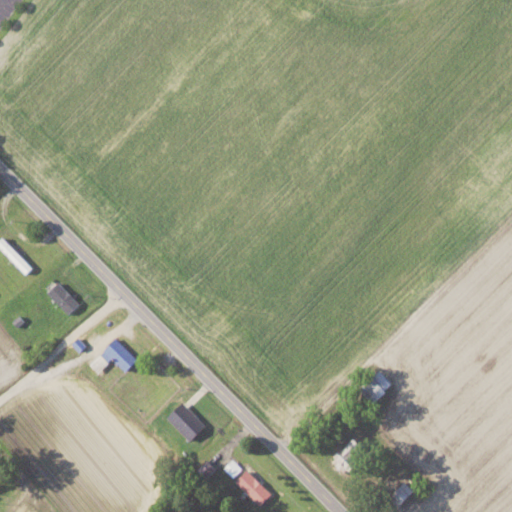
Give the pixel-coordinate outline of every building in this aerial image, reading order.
[(72,313),(83,302),(62,280),(51,291),(72,313)] [(102,354),(92,365),(100,371),(114,356),(129,370),(141,357),(118,336),(102,354)] [(194,439),(209,424),(185,401),(170,417),(194,439)] [(356,456),(367,445),(357,435),(333,459),(348,474),(361,461),(356,456)] [(238,480),(264,504),(276,492),(249,468),(238,480)]
